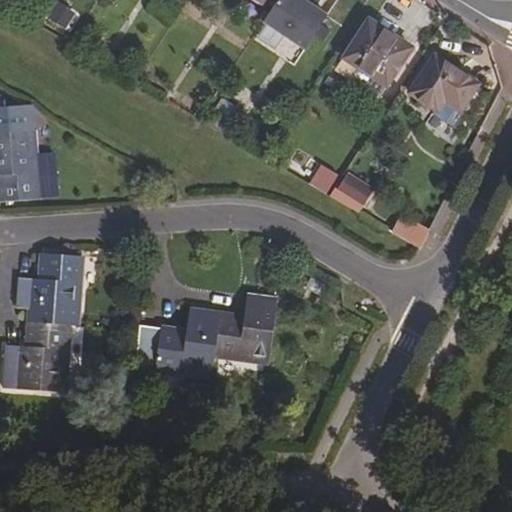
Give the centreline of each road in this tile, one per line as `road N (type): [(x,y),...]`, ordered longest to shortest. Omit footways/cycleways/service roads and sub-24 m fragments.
road 1 (residential): [(424,301),(279,223),(243,215),(0,232)]
road 2 (track): [(0,464),(164,455),(370,476)]
road 3 (residential): [(424,301),(511,135)]
road 4 (residential): [(381,511),(366,449),(378,390)]
